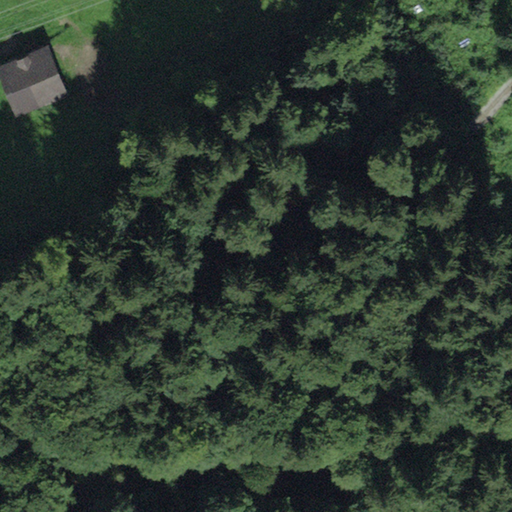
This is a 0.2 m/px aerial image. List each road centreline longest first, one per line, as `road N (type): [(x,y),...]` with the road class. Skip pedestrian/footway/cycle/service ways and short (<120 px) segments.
road 1 (track): [(511,82),(354,275),(283,345),(253,437)]
road 2 (track): [(511,407),(440,406),(354,437),(253,437)]
road 3 (track): [(253,437),(48,438),(0,448)]
